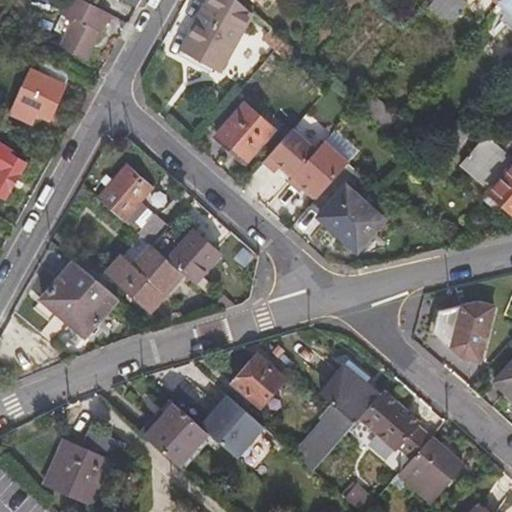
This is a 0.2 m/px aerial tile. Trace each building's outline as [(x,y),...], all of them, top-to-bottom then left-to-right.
[(97,34),(108,15),(80,0),(65,0),(58,14),(69,21),(56,46),(79,58),(94,32),(97,34)] [(468,10),(457,0),(436,0),(436,1),(429,9),(451,29),(468,10)] [(511,0),(503,0),(497,7),(511,20),(511,0)] [(201,8),(178,49),(214,70),(238,29),(201,8)] [(214,70),(178,49),(175,55),(211,75),(214,70)] [(66,85),(35,67),(10,110),(28,120),(33,112),(47,120),(66,85)] [(394,126),(398,122),(375,101),(374,103),(358,89),(349,100),(387,134),(394,126)] [(270,131),(242,105),(214,137),(243,162),(270,131)] [(472,121),(465,115),(451,130),(459,136),(472,121)] [(398,143),(399,144),(405,137),(394,126),(387,134),(398,143)] [(373,142),(361,131),(350,144),(362,154),(373,142)] [(511,157),(502,149),(485,134),(458,163),(488,191),(487,192),(511,215),(511,157)] [(299,147),(284,135),(275,146),(289,158),(299,147)] [(511,156),(511,138),(511,139),(502,149),(511,157),(511,156)] [(399,144),(398,143),(389,154),(398,162),(408,152),(399,144)] [(275,146),(253,171),(271,186),(273,184),(295,203),(314,180),(307,174),(298,166),(289,158),(275,146)] [(9,153),(0,148),(0,196),(2,198),(20,164),(7,157),(9,153)] [(298,166),(307,174),(313,167),(305,159),(298,166)] [(120,161),(89,194),(116,217),(132,198),(145,182),(120,161)] [(345,161),(308,206),(353,245),(379,215),(345,184),(356,171),(345,161)] [(132,198),(116,217),(137,235),(154,216),(132,198)] [(152,249),(169,230),(154,216),(137,235),(139,237),(152,249)] [(181,273),(194,284),(218,255),(193,233),(168,262),(181,273)] [(136,266),(152,249),(139,237),(123,255),(136,266)] [(168,262),(152,249),(136,266),(123,255),(106,274),(151,313),(164,298),(162,296),(181,273),(168,262)] [(114,299),(71,262),(38,299),(42,303),(35,311),(73,344),(114,299)] [(478,362),(493,308),(477,303),(438,311),(433,334),(460,358),(478,362)] [(261,411),(283,387),(285,385),(258,361),(234,388),(261,411)] [(511,364),(493,386),(506,397),(510,393),(511,394),(511,364)] [(333,410),(353,427),(359,420),(376,401),(342,370),(318,397),(333,410)] [(283,387),(322,422),(333,410),(318,397),(294,375),(285,385),(283,387)] [(210,420),(248,454),(273,426),(235,392),(210,420)] [(411,421),(381,395),(376,401),(359,420),(389,446),(390,445),(410,463),(429,441),(409,423),(411,421)] [(211,435),(178,405),(148,438),(181,468),(211,435)] [(322,422),(292,457),(312,474),(353,427),(333,410),(322,422)] [(90,451),(62,439),(42,485),(87,505),(108,460),(116,464),(123,447),(97,435),(90,451)] [(410,463),(404,469),(436,498),(463,469),(431,439),(429,441),(410,463)] [(342,496),(359,511),(360,511),(373,499),(355,481),(342,496)]
